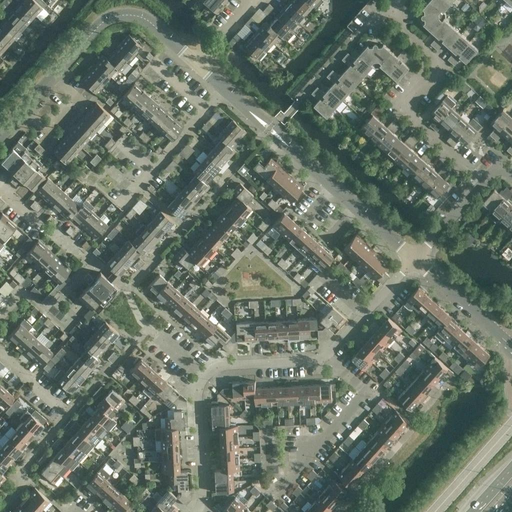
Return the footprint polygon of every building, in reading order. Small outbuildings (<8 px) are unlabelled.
[(33,0),(21,0),(20,2),(34,15),(38,10),(40,10),(41,10),(40,8),(41,7),(40,6),(36,2),(33,0)] [(212,0),(207,6),(215,13),(226,0),(212,0)] [(312,5),(305,0),(291,0),(290,1),(304,14),(312,5)] [(322,0),(305,0),(312,5),(316,9),(323,1),(322,0)] [(446,13),(444,12),(430,0),(422,9),(424,10),(425,22),(423,24),(437,37),(430,44),(434,47),(453,27),(444,19),(446,17),(446,13)] [(451,4),(447,0),(430,0),(444,12),(451,4)] [(304,14),(290,1),(283,9),(297,22),(304,14)] [(34,15),(20,2),(13,10),(27,23),(28,22),(30,22),(31,21),(30,19),(34,15)] [(297,22),(283,9),(276,17),(290,30),(297,22)] [(27,23),(13,10),(6,18),(20,31),(24,27),(26,26),(26,24),(27,23)] [(290,30),(276,17),(269,25),(265,21),(265,22),(279,34),(283,38),(287,41),(294,33),(290,30)] [(20,31),(6,18),(0,24),(0,27),(12,39),(13,38),(16,38),(16,37),(16,35),(20,31)] [(279,34),(265,22),(258,30),(272,42),(279,35),(283,38),(279,34)] [(12,39),(0,27),(0,42),(5,47),(9,43),(11,43),(12,42),(12,40),(12,39)] [(453,27),(434,47),(437,50),(444,43),(449,48),(461,34),(453,27)] [(272,42),(258,30),(251,38),(265,50),(272,42)] [(128,34),(121,43),(134,55),(142,46),(128,34)] [(461,34),(449,48),(454,52),(447,59),(451,63),(470,42),(461,34)] [(265,50),(251,38),(243,46),(258,59),(265,50)] [(470,42),(451,63),(454,66),(461,58),(466,63),(478,50),(470,42)] [(134,55),(121,43),(114,51),(127,63),(134,55)] [(369,47),(368,45),(360,54),(373,66),(375,68),(378,68),(380,66),(392,52),(384,45),(382,47),(369,47)] [(392,52),(380,66),(389,73),(407,53),(404,50),(397,57),(392,52)] [(127,63),(114,51),(107,59),(103,56),(120,71),(127,63)] [(345,56),(365,75),(373,66),(360,54),(355,59),(348,53),(345,56)] [(407,53),(389,73),(397,81),(409,68),(404,63),(410,56),(407,53)] [(120,71),(103,56),(96,64),(109,76),(116,68),(120,71)] [(365,75),(345,56),(342,60),(349,66),(345,71),(358,83),(365,75)] [(109,76),(96,64),(89,72),(102,84),(109,76)] [(358,83),(345,71),(340,76),(333,70),(330,73),(350,91),(358,83)] [(102,84),(89,72),(81,80),(95,92),(102,84)] [(350,91),(330,73),(327,76),(334,83),(329,88),(343,100),(350,91)] [(128,85),(123,81),(120,85),(124,89),(128,85)] [(134,83),(122,96),(131,104),(143,90),(134,83)] [(343,100),(329,88),(325,93),(318,87),(314,90),(335,109),(343,100)] [(143,90),(131,104),(139,111),(151,97),(143,90)] [(335,109),(314,90),(311,93),(319,100),(314,105),(327,117),(335,109)] [(485,106),(489,101),(480,95),(476,100),(485,106)] [(145,120),(159,105),(151,97),(139,111),(137,112),(145,120)] [(443,100),(431,113),(436,118),(430,125),(433,128),(453,106),(452,104),(450,106),(443,100)] [(96,102),(89,111),(102,123),(109,114),(96,102)] [(496,110),(488,103),(484,108),(491,115),(496,110)] [(159,105),(147,118),(155,125),(167,112),(159,105)] [(453,106),(433,128),(436,131),(443,124),(448,128),(460,115),(453,109),(455,107),(453,106)] [(363,130),(370,136),(382,123),(377,118),(383,111),(380,108),(359,130),(361,131),(363,130)] [(503,109),(491,123),(496,127),(490,135),(493,138),(511,116),(511,114),(510,116),(503,109)] [(102,123),(89,111),(82,119),(95,131),(102,123)] [(167,112),(155,125),(163,132),(175,119),(167,112)] [(460,115),(448,128),(453,133),(447,140),(450,143),(470,121),(469,120),(467,121),(460,115)] [(511,116),(493,138),(497,141),(503,134),(508,138),(511,133),(511,116)] [(127,117),(122,121),(126,125),(130,120),(127,117)] [(95,131),(82,119),(74,127),(88,139),(95,131)] [(175,119),(163,132),(171,140),(183,126),(175,119)] [(212,124),(208,120),(204,124),(209,128),(212,124)] [(246,132),(233,120),(225,128),(238,140),(246,132)] [(382,123),(370,136),(377,142),(375,144),(377,146),(397,123),(393,120),(387,127),(382,123)] [(470,121),(450,143),(453,147),(460,139),(465,144),(477,131),(470,124),(472,122),(470,121)] [(397,123),(377,146),(378,147),(380,145),(387,151),(399,138),(394,133),(400,126),(397,123)] [(88,139),(74,127),(67,135),(80,147),(88,139)] [(238,140),(225,128),(218,136),(235,151),(231,148),(238,140)] [(80,147),(67,135),(60,143),(73,155),(80,147)] [(399,138),(387,151),(394,158),(392,159),(394,161),(414,138),(410,135),(404,142),(399,138)] [(198,140),(193,136),(190,140),(195,144),(198,140)] [(235,151),(218,136),(221,139),(214,147),(228,159),(235,151)] [(414,138),(394,161),(395,162),(397,160),(404,166),(416,153),(411,149),(417,141),(414,138)] [(73,155),(60,143),(53,151),(66,163),(73,155)] [(41,155),(46,150),(38,144),(34,148),(41,155)] [(12,147),(0,161),(9,168),(20,155),(20,154),(12,147)] [(228,159),(214,147),(207,155),(220,167),(228,159)] [(20,155),(9,168),(13,172),(12,175),(8,180),(13,184),(17,179),(18,180),(20,178),(25,183),(37,169),(37,170),(41,165),(24,150),(20,154),(20,155)] [(416,153),(404,166),(411,173),(409,175),(411,176),(431,153),(427,150),(421,158),(416,153)] [(184,156),(179,152),(175,156),(180,160),(184,156)] [(431,153),(411,176),(412,177),(414,175),(421,182),(433,168),(428,164),(434,156),(431,153)] [(220,167),(207,155),(200,163),(213,175),(220,167)] [(252,167),(266,179),(281,163),(277,160),(275,162),(271,158),(265,164),(259,159),(252,167)] [(213,175),(200,163),(193,171),(210,186),(206,183),(213,175)] [(281,163),(266,179),(274,186),(287,172),(279,165),(281,163)] [(433,168),(421,182),(428,188),(426,190),(428,191),(448,169),(444,165),(438,173),(433,168)] [(37,169),(25,183),(33,190),(45,177),(37,170),(37,169)] [(448,169),(428,191),(429,192),(431,191),(438,197),(445,189),(450,193),(456,186),(451,182),(450,183),(445,179),(451,172),(448,169)] [(210,186),(193,171),(193,172),(196,175),(189,183),(202,194),(210,186)] [(287,172),(274,186),(282,194),(295,180),(287,172)] [(35,190),(44,198),(55,185),(47,177),(35,190)] [(295,180),(282,194),(291,201),(303,187),(295,180)] [(202,194),(189,183),(182,191),(195,202),(202,194)] [(232,192),(238,197),(245,204),(246,203),(251,208),(254,204),(249,199),(253,195),(240,184),(232,192)] [(55,185),(44,198),(52,205),(63,192),(55,185)] [(495,189),(483,203),(491,210),(510,190),(507,187),(500,194),(495,189)] [(511,191),(510,190),(491,210),(488,215),(496,222),(500,218),(511,205),(507,200),(511,194),(511,191)] [(195,202),(182,191),(175,199),(188,210),(195,202)] [(63,192),(52,205),(60,212),(72,199),(63,192)] [(238,197),(230,205),(244,217),(251,208),(246,203),(245,204),(238,197)] [(72,199),(60,212),(68,219),(71,216),(83,203),(82,202),(79,206),(72,199)] [(188,210),(175,199),(167,207),(180,219),(188,210)] [(271,199),(267,204),(274,209),(278,205),(271,199)] [(34,201),(30,205),(34,209),(38,204),(34,201)] [(83,203),(71,216),(79,223),(91,210),(83,203)] [(511,204),(511,205),(500,218),(508,226),(511,221),(511,204)] [(244,217),(230,205),(223,213),(236,225),(239,227),(246,219),(244,217)] [(136,211),(132,207),(128,211),(133,215),(136,211)] [(91,210),(79,223),(87,230),(99,217),(91,210)] [(161,211),(153,219),(166,231),(174,223),(161,211)] [(2,213),(0,215),(0,226),(9,234),(16,226),(2,213)] [(236,225),(223,213),(216,221),(229,233),(236,225)] [(284,213),(272,226),(280,233),(292,220),(284,213)] [(99,217),(87,230),(95,238),(107,224),(99,217)] [(166,231),(153,219),(146,227),(159,239),(166,231)] [(258,226),(263,231),(269,224),(264,220),(261,223),(258,226)] [(292,220),(280,233),(288,241),(300,228),(292,220)] [(229,233),(216,221),(209,229),(222,241),(229,233)] [(122,227),(118,223),(114,227),(119,231),(122,227)] [(159,239),(146,227),(142,224),(135,232),(139,235),(152,247),(159,239)] [(9,234),(0,226),(0,240),(2,242),(9,234)] [(69,234),(73,229),(69,226),(65,231),(69,234)] [(300,228),(288,241),(296,248),(308,235),(300,228)] [(222,241),(209,229),(202,237),(215,249),(222,241)] [(343,248),(352,256),(364,242),(356,234),(343,248)] [(152,247),(139,235),(132,243),(128,240),(145,255),(152,247)] [(308,235),(296,248),(304,255),(316,242),(308,235)] [(215,249),(202,237),(194,245),(208,257),(215,249)] [(107,248),(112,242),(107,238),(102,243),(107,248)] [(38,240),(32,247),(26,253),(35,261),(47,247),(38,240)] [(145,255),(128,240),(121,248),(134,260),(141,252),(145,255)] [(316,242),(304,255),(313,262),(324,249),(316,242)] [(364,242),(352,256),(360,263),(372,249),(364,242)] [(208,257),(194,245),(188,252),(187,253),(195,260),(194,260),(200,265),(208,257)] [(47,247),(35,261),(43,268),(55,255),(47,247)] [(92,252),(97,256),(100,252),(96,248),(92,252)] [(134,260),(121,248),(114,256),(127,268),(134,260)] [(182,248),(174,257),(187,268),(194,260),(195,260),(187,253),(188,252),(182,248)] [(324,249),(313,262),(321,270),(333,257),(324,249)] [(372,249),(360,263),(368,270),(382,254),(380,256),(372,249)] [(382,254),(368,270),(382,283),(389,275),(383,270),(389,264),(384,259),(386,257),(382,254)] [(55,255),(43,268),(51,275),(63,262),(55,255)] [(127,268),(114,256),(106,264),(113,271),(120,276),(127,268)] [(63,262),(51,275),(58,282),(59,282),(66,275),(71,269),(63,262)] [(342,272),(343,271),(346,268),(340,262),(336,266),(342,272)] [(88,281),(93,276),(88,271),(83,276),(88,281)] [(113,271),(107,278),(113,284),(120,276),(113,271)] [(17,280),(21,276),(17,272),(13,277),(17,280)] [(100,272),(82,293),(78,297),(90,308),(87,312),(92,316),(95,312),(91,309),(98,301),(102,305),(117,288),(113,284),(107,278),(100,272)] [(296,280),(301,276),(297,272),(293,277),(296,280)] [(147,287),(156,295),(168,281),(159,274),(147,287)] [(58,282),(41,301),(45,305),(70,278),(66,275),(59,282),(58,282)] [(358,287),(359,286),(362,282),(356,276),(352,281),(358,287)] [(168,281),(156,295),(164,302),(176,289),(168,281)] [(419,287),(416,290),(407,301),(415,308),(427,295),(419,287)] [(176,289),(164,302),(172,309),(184,296),(176,289)] [(427,295),(415,308),(423,315),(435,302),(427,295)] [(184,296),(172,309),(180,316),(192,303),(184,296)] [(435,302),(423,315),(431,322),(443,309),(435,302)] [(192,303),(180,316),(188,323),(200,310),(192,303)] [(342,323),(344,324),(348,320),(332,306),(319,320),(327,327),(332,322),(338,327),(342,323)] [(443,309),(431,322),(439,329),(437,331),(438,331),(451,317),(443,309)] [(200,310),(188,323),(196,331),(208,318),(200,310)] [(400,316),(396,312),(392,318),(395,321),(400,316)] [(451,317),(438,331),(446,339),(458,325),(450,319),(452,317),(451,317)] [(50,329),(55,324),(47,318),(43,322),(50,329)] [(208,318),(196,331),(204,338),(202,340),(217,324),(216,323),(215,324),(208,318)] [(296,319),(287,320),(287,338),(298,338),(298,340),(297,318),(296,318),(296,319)] [(316,318),(297,318),(298,340),(303,340),(303,337),(310,337),(309,328),(316,328),(316,318)] [(402,330),(389,318),(381,327),(394,338),(402,330)] [(32,326),(24,319),(8,337),(16,344),(32,326)] [(251,343),(255,342),(254,320),(235,321),(236,332),(243,332),(244,340),(250,340),(251,343)] [(255,320),(254,320),(255,342),(256,342),(255,340),(266,339),(265,321),(255,322),(255,320)] [(276,320),(265,321),(266,339),(277,339),(276,320)] [(287,320),(276,320),(277,339),(287,338),(287,320)] [(105,321),(98,330),(111,341),(119,333),(105,321)] [(217,324),(202,340),(206,343),(208,341),(212,345),(218,339),(223,344),(221,346),(228,352),(237,352),(237,342),(232,342),(228,339),(230,336),(217,324)] [(458,325),(446,339),(454,346),(466,332),(458,325)] [(394,338),(381,327),(374,335),(387,346),(394,338)] [(111,341),(98,330),(91,338),(104,349),(111,341)] [(28,331),(16,344),(24,351),(32,343),(36,338),(28,331)] [(67,336),(63,332),(59,337),(63,340),(67,336)] [(466,332),(454,346),(462,353),(474,340),(466,332)] [(77,339),(72,335),(69,339),(73,343),(77,339)] [(387,346),(374,335),(367,343),(380,354),(387,346)] [(427,337),(422,342),(429,348),(433,343),(427,337)] [(36,338),(32,343),(24,351),(32,358),(44,345),(36,338)] [(104,349),(91,338),(84,346),(100,361),(101,360),(97,357),(104,349)] [(474,340),(462,353),(470,360),(482,347),(474,340)] [(380,354),(367,343),(359,351),(372,363),(380,354)] [(44,345),(32,358),(41,366),(52,352),(44,345)] [(100,361),(84,346),(83,346),(87,349),(80,357),(93,369),(100,361)] [(57,351),(62,355),(66,352),(61,347),(57,351)] [(482,347),(470,360),(478,368),(486,359),(489,362),(493,357),(490,355),(490,354),(482,347)] [(372,363),(359,351),(352,359),(365,371),(372,363)] [(93,369),(80,357),(73,365),(86,377),(93,369)] [(435,357),(427,365),(441,377),(448,369),(435,357)] [(129,372),(138,380),(149,366),(141,359),(129,372)] [(43,367),(46,370),(47,372),(51,368),(46,364),(43,367)] [(86,377),(73,365),(65,373),(79,385),(86,377)] [(441,377),(427,365),(420,373),(433,385),(441,377)] [(149,366),(138,380),(146,387),(157,374),(149,366)] [(117,369),(111,374),(116,379),(122,373),(117,369)] [(79,385),(65,373),(58,381),(71,393),(79,385)] [(433,385),(420,373),(413,381),(426,393),(433,385)] [(14,374),(10,378),(6,382),(10,385),(17,377),(14,374)] [(153,395),(165,381),(157,374),(146,387),(143,390),(151,397),(153,395)] [(17,377),(10,385),(13,388),(20,379),(17,377)] [(179,393),(170,385),(165,381),(153,395),(161,402),(167,396),(172,401),(176,404),(186,399),(179,393)] [(234,400),(245,399),(244,381),(228,382),(229,389),(233,388),(234,400)] [(256,381),(244,381),(245,399),(255,398),(256,398),(255,388),(256,388),(256,381)] [(413,381),(406,390),(419,401),(426,393),(413,381)] [(335,384),(320,385),(321,402),(332,402),(331,390),(335,390),(335,384)] [(309,385),(298,386),(299,403),(310,403),(309,385)] [(320,385),(309,385),(310,403),(321,402),(320,385)] [(287,386),(277,387),(278,404),(288,404),(287,386)] [(298,386),(287,386),(288,404),(299,403),(298,386)] [(266,387),(256,388),(255,388),(256,398),(255,398),(255,406),(267,405),(266,387)] [(277,387),(266,387),(267,405),(278,404),(277,387)] [(112,389),(104,397),(117,409),(125,400),(112,389)] [(6,390),(0,395),(0,407),(2,410),(14,397),(6,390)] [(117,409),(104,397),(100,393),(96,390),(92,395),(96,398),(100,401),(97,405),(112,419),(112,418),(110,417),(117,409)] [(419,401),(406,390),(398,398),(412,410),(419,401)] [(211,401),(212,417),(230,416),(229,405),(218,405),(218,401),(211,401)] [(112,419),(97,405),(99,407),(91,415),(105,427),(112,419)] [(183,409),(173,409),(167,410),(168,417),(165,417),(165,428),(177,428),(184,428),(183,409)] [(396,410),(389,419),(402,430),(409,422),(396,410)] [(30,414),(23,422),(36,434),(44,425),(30,414)] [(91,415),(84,423),(97,435),(102,439),(109,430),(105,427),(91,415)] [(230,416),(212,417),(213,428),(220,428),(220,427),(230,427),(230,426),(230,416)] [(128,431),(135,424),(128,417),(121,425),(128,431)] [(389,419),(381,427),(395,438),(402,430),(389,419)] [(36,434),(23,422),(16,430),(29,442),(36,434)] [(97,435),(84,423),(77,431),(90,443),(97,435)] [(238,425),(230,426),(230,427),(220,427),(220,428),(221,438),(238,437),(238,425)] [(395,438),(381,427),(374,435),(387,446),(395,438)] [(165,428),(159,428),(160,440),(178,439),(177,428),(165,428)] [(29,442),(16,430),(9,438),(22,450),(29,442)] [(90,443),(77,431),(70,439),(86,454),(94,446),(90,443)] [(374,435),(367,443),(380,455),(387,446),(374,435)] [(238,437),(221,438),(221,449),(239,448),(238,437)] [(22,450),(9,438),(1,446),(15,458),(22,450)] [(86,454),(70,439),(63,447),(76,459),(79,462),(86,454)] [(178,439),(160,440),(161,450),(178,449),(178,439)] [(380,455),(367,443),(360,451),(373,463),(380,455)] [(15,458),(1,446),(0,447),(0,459),(7,466),(15,458)] [(76,459),(63,447),(55,455),(68,467),(76,459)] [(239,448),(221,449),(222,459),(239,458),(239,448)] [(178,449),(161,450),(161,461),(179,460),(178,449)] [(373,463),(360,451),(353,459),(366,471),(373,463)] [(68,467),(55,455),(48,463),(61,475),(68,467)] [(239,458),(222,459),(222,469),(222,470),(233,470),(240,470),(239,458)] [(119,470),(122,467),(124,465),(117,459),(112,464),(119,470)] [(353,459),(345,467),(359,479),(366,471),(353,459)] [(179,460),(161,461),(162,472),(168,472),(168,471),(179,471),(179,470),(179,460)] [(61,475),(48,463),(41,472),(54,483),(61,475)] [(101,467),(85,485),(90,489),(88,491),(92,494),(94,492),(106,479),(100,474),(104,470),(101,467)] [(359,479),(345,467),(338,475),(351,487),(359,479)] [(222,470),(222,469),(215,470),(216,481),(233,480),(233,470),(222,470)] [(168,471),(168,472),(168,483),(170,483),(170,487),(173,490),(177,489),(177,490),(180,490),(181,494),(191,498),(191,489),(188,489),(187,470),(179,470),(179,471),(168,471)] [(106,479),(94,492),(102,499),(114,486),(106,479)] [(233,480),(216,481),(217,497),(223,496),(223,492),(234,492),(233,480)] [(334,480),(326,488),(340,500),(347,492),(334,480)] [(114,486),(102,499),(110,506),(122,493),(114,486)] [(49,500),(35,488),(27,496),(41,508),(49,500)] [(340,500),(326,488),(319,496),(332,508),(340,500)] [(168,490),(156,504),(164,511),(173,511),(177,508),(171,502),(176,497),(168,490)] [(122,493),(110,506),(116,511),(119,511),(130,501),(122,493)] [(191,498),(181,494),(177,498),(185,505),(191,498)] [(38,511),(41,508),(27,496),(20,504),(29,511),(38,511)] [(328,511),(332,508),(319,496),(312,504),(320,511),(328,511)] [(223,510),(225,511),(237,511),(244,505),(235,497),(223,510)]
